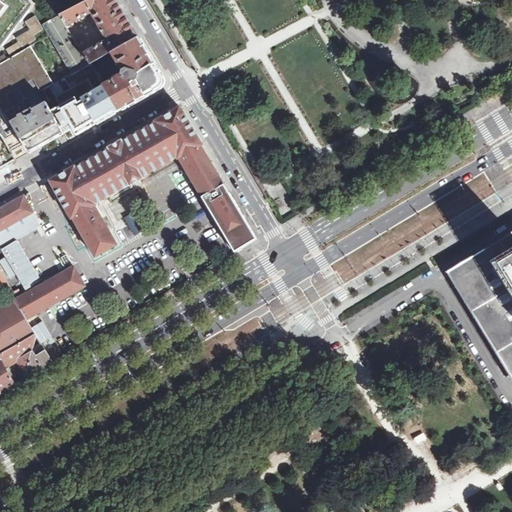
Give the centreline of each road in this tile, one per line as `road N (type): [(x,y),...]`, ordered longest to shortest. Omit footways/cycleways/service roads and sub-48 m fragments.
road 1 (primary): [(0,454),(298,273)]
road 2 (primary): [(286,253),(0,425)]
road 3 (primary): [(511,115),(286,253)]
road 4 (primary): [(298,273),(511,144)]
road 5 (residential): [(0,190),(184,88)]
road 6 (residential): [(184,88),(286,253)]
